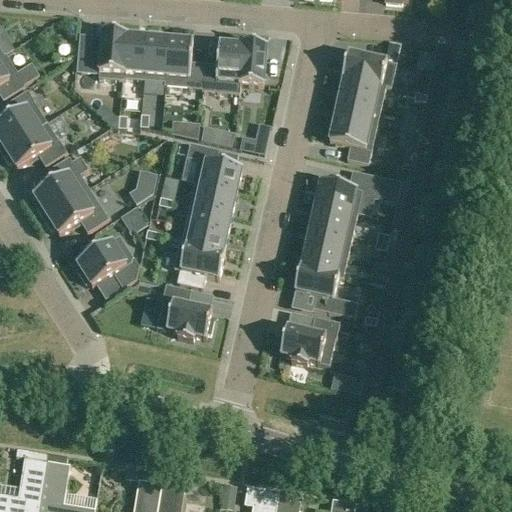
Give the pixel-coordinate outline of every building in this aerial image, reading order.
[(386,4),(385,7),(402,9),(402,5),(408,6),(408,0),(380,0),(380,3),(386,4)] [(99,76),(102,38),(78,36),(75,75),(99,76)] [(102,38),(99,76),(123,79),(127,39),(102,38)] [(127,39),(123,79),(124,79),(124,77),(145,79),(148,43),(127,41),(127,39)] [(166,81),(169,44),(148,43),(145,79),(166,81)] [(169,44),(166,81),(189,83),(188,93),(202,94),(204,68),(191,67),(193,46),(169,44)] [(240,89),(263,91),(267,51),(262,50),(262,47),(248,45),(247,49),(243,49),(240,89)] [(401,49),(389,46),(387,54),(399,57),(401,49)] [(219,49),(218,69),(204,68),(202,94),(217,95),(218,85),(239,87),(239,89),(240,89),(243,49),(242,49),(242,50),(219,49)] [(391,93),(397,69),(348,58),(342,83),(344,83),(386,92),(391,93)] [(0,100),(3,106),(25,92),(24,90),(40,81),(32,68),(17,77),(6,60),(0,63),(0,100)] [(344,83),(340,103),(381,112),(386,92),(344,83)] [(34,107),(35,107),(28,95),(6,109),(13,120),(0,128),(0,154),(1,156),(47,127),(34,107)] [(426,109),(427,101),(416,98),(414,106),(426,109)] [(335,124),(377,133),(381,112),(340,103),(335,124)] [(406,118),(404,125),(416,128),(417,120),(406,118)] [(148,132),(149,120),(141,119),(140,132),(148,132)] [(118,133),(127,133),(128,121),(119,121),(118,133)] [(369,170),(371,157),(377,133),(335,124),(330,147),(350,152),(347,165),(369,170)] [(38,161),(45,172),(67,158),(60,145),(59,146),(47,127),(1,156),(9,168),(12,166),(17,174),(38,161)] [(264,159),(267,147),(243,142),(241,154),(264,159)] [(237,197),(242,174),(216,168),(219,155),(190,149),(187,163),(198,166),(193,187),(237,197)] [(35,210),(43,222),(89,193),(81,180),(89,175),(80,162),(72,167),(69,162),(48,176),(55,187),(34,200),(39,208),(35,210)] [(372,180),(369,197),(398,204),(402,187),(372,180)] [(161,202),(173,205),(175,205),(179,185),(165,181),(161,202)] [(193,187),(193,188),(195,189),(191,209),(232,218),(237,197),(193,187)] [(316,210),(358,219),(363,196),(321,187),(316,210)] [(89,193),(43,222),(51,235),(54,232),(59,241),(81,227),(88,238),(109,225),(89,193)] [(161,202),(159,210),(171,213),(173,205),(161,202)] [(186,230),(228,239),(232,218),(191,209),(186,230)] [(358,219),(316,210),(311,231),(353,240),(358,219)] [(181,250),(223,259),(228,239),(186,230),(181,250)] [(353,240),(311,231),(306,252),(348,261),(353,240)] [(159,238),(147,235),(146,243),(158,245),(159,238)] [(377,246),(389,248),(390,240),(378,238),(377,246)] [(99,249),(85,258),(87,262),(77,268),(80,273),(77,275),(86,289),(89,287),(92,292),(113,279),(123,294),(136,285),(139,271),(135,263),(134,264),(119,241),(101,253),(99,249)] [(377,246),(375,253),(387,256),(389,248),(377,246)] [(180,250),(174,274),(220,284),(225,260),(223,259),(181,250),(180,250)] [(300,272),(300,273),(343,283),(348,261),(306,252),(302,272),(300,272)] [(358,309),(335,303),(339,283),(343,283),(300,273),(295,296),(316,301),(313,314),(355,324),(358,309)] [(385,292),(387,282),(374,278),(371,289),(384,292),(385,292)] [(214,323),(211,322),(212,316),(188,311),(191,296),(166,290),(162,307),(163,307),(157,333),(178,338),(177,342),(193,346),(194,342),(206,344),(207,339),(211,339),(214,323)] [(378,324),(366,321),(364,329),(376,332),(378,324)] [(282,337),(278,354),(282,354),(280,360),(292,363),(291,367),(307,371),(308,366),(329,371),(335,345),(336,345),(340,328),(315,322),(311,338),(287,332),(285,338),(282,337)] [(362,382),(334,376),(331,391),(359,397),(362,382)] [(19,502),(0,499),(0,511),(39,511),(48,458),(18,453),(16,464),(24,465),(19,502)] [(48,458),(39,511),(79,511),(64,510),(70,472),(66,471),(68,461),(48,458)] [(158,511),(162,488),(139,485),(139,486),(141,486),(136,511),(158,511)] [(162,488),(158,511),(179,511),(183,493),(185,493),(185,492),(162,488)] [(276,511),(278,503),(279,496),(249,491),(247,508),(255,509),(254,511),(276,511)] [(278,503),(276,511),(299,511),(301,506),(278,503)]
